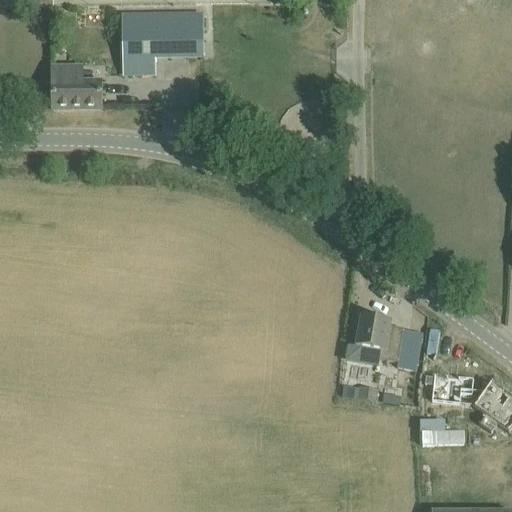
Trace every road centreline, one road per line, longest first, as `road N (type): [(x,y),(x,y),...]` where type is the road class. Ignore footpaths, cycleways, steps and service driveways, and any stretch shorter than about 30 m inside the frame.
road 1 (tertiary): [(346,231),(269,182),(185,153),(133,143),(0,141)]
road 2 (unclassified): [(346,231),(359,201),(359,0)]
road 3 (tertiary): [(511,354),(346,231)]
